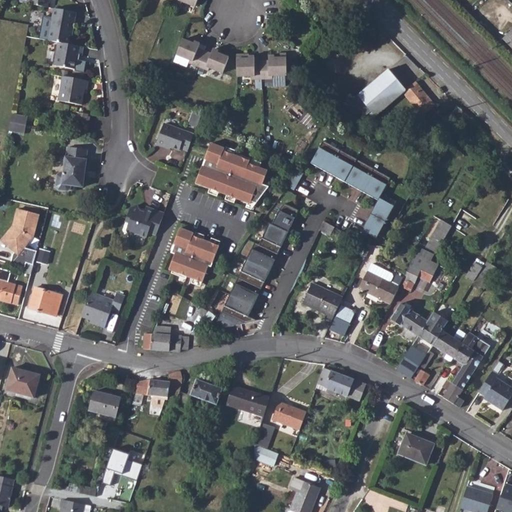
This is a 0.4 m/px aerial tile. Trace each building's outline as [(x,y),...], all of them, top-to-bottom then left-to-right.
[(164,0),(172,3),(185,9),(186,6),(196,10),(200,0),(164,0)] [(75,11),(53,7),(47,40),(57,42),(62,43),(67,43),(69,30),(72,30),(75,11)] [(511,30),(503,39),(511,48),(511,30)] [(62,43),(57,42),(53,65),(75,69),(76,60),(77,54),(79,54),(81,54),(82,46),(67,43),(62,43)] [(182,43),(176,58),(188,63),(187,66),(208,74),(209,72),(222,77),(228,62),(218,58),(218,56),(212,53),(210,58),(197,53),(199,48),(194,45),(193,47),(182,43)] [(245,60),(236,60),(236,81),(237,82),(250,81),(251,84),(261,84),(272,83),(272,80),(286,80),(285,58),(276,59),(276,61),(276,63),(273,63),(273,61),(268,61),(268,66),(254,66),(254,62),(247,62),(247,63),(245,63),(245,60)] [(394,71),(351,107),(357,115),(368,117),(372,114),(377,120),(404,97),(411,92),(394,71)] [(88,81),(62,76),(57,100),(81,104),(84,88),(87,89),(88,81)] [(411,92),(404,97),(405,99),(410,96),(423,112),(436,101),(421,83),(411,92)] [(436,101),(423,112),(428,117),(441,107),(436,101)] [(189,124),(197,127),(202,114),(194,110),(189,124)] [(76,111),(75,120),(86,121),(87,115),(87,112),(76,111)] [(456,117),(464,125),(469,120),(461,112),(456,117)] [(12,114),(10,122),(25,125),(27,117),(12,114)] [(25,125),(10,122),(8,130),(24,133),(25,125)] [(157,144),(165,147),(166,145),(171,147),(180,150),(181,148),(188,151),(194,134),(165,123),(157,144)] [(378,201),(380,199),(391,179),(323,141),(311,163),(378,201)] [(225,149),(211,144),(205,160),(206,160),(204,165),(203,167),(202,166),(196,184),(210,189),(219,192),(227,195),(236,199),(248,203),(250,204),(251,202),(256,204),(269,187),(263,185),(268,171),(260,168),(250,165),(249,164),(250,161),(236,156),(234,155),(225,152),(224,151),(225,149)] [(56,185),(58,188),(67,189),(70,187),(70,184),(83,186),(84,175),(85,169),(87,158),(86,158),(88,148),(68,146),(66,155),(63,172),(60,171),(58,173),(56,185)] [(252,160),(250,165),(260,168),(262,163),(252,160)] [(297,169),(288,186),(294,189),(303,173),(297,169)] [(362,230),(376,238),(394,206),(380,199),(378,201),(362,230)] [(131,207),(128,217),(131,219),(130,222),(128,229),(131,237),(137,233),(147,237),(149,232),(157,235),(165,213),(146,206),(145,212),(140,210),(138,204),(131,207)] [(248,317),(257,321),(299,210),(284,204),(279,211),(272,225),(269,223),(259,245),(255,243),(222,312),(245,323),(248,317)] [(10,264),(24,268),(25,263),(33,265),(35,260),(37,251),(25,248),(25,247),(33,237),(39,215),(17,209),(13,226),(1,240),(9,248),(11,246),(13,248),(11,250),(14,252),(12,254),(10,264)] [(440,221),(425,246),(425,247),(435,253),(450,227),(440,221)] [(325,222),(320,230),(330,236),(334,227),(325,222)] [(202,283),(203,283),(208,266),(211,267),(219,246),(210,243),(203,240),(194,237),(193,236),(194,233),(180,228),(174,245),(175,245),(172,253),(175,255),(169,270),(172,271),(186,277),(193,279),(202,283)] [(196,232),(194,237),(203,240),(205,236),(196,232)] [(37,251),(35,260),(50,264),(52,256),(45,255),(47,249),(38,247),(37,251)] [(414,254),(399,286),(410,292),(417,277),(429,283),(438,266),(414,254)] [(466,277),(486,288),(498,267),(478,256),(466,277)] [(25,263),(24,268),(23,272),(31,274),(33,265),(25,263)] [(358,287),(390,304),(398,287),(389,282),(393,276),(392,274),(372,263),(358,287)] [(0,268),(0,299),(18,305),(23,285),(9,282),(11,271),(0,268)] [(325,318),(331,321),(342,298),(312,284),(302,304),(326,316),(325,318)] [(35,287),(29,308),(57,316),(63,295),(35,287)] [(92,292),(83,314),(92,318),(92,320),(91,321),(105,327),(112,309),(119,312),(125,296),(117,293),(114,300),(92,292)] [(450,318),(449,320),(456,324),(459,319),(462,320),(471,305),(462,299),(458,306),(450,318)] [(440,312),(450,318),(458,306),(449,300),(440,312)] [(391,319),(418,336),(427,322),(408,310),(410,307),(405,303),(403,306),(400,304),(391,319)] [(342,306),(331,329),(344,335),(355,312),(342,306)] [(427,322),(418,336),(432,345),(441,331),(448,321),(445,319),(443,321),(437,317),(433,325),(427,322)] [(153,333),(151,349),(181,352),(182,349),(188,349),(189,336),(170,334),(170,326),(157,326),(156,325),(153,333)] [(449,362),(452,358),(461,344),(460,343),(465,336),(458,331),(453,338),(441,331),(432,345),(446,355),(444,358),(449,362)] [(462,365),(450,382),(462,391),(483,358),(490,346),(468,333),(452,358),(462,365)] [(144,349),(151,349),(153,334),(152,334),(145,334),(144,349)] [(411,378),(419,366),(425,355),(411,346),(396,369),(405,374),(411,378)] [(425,355),(419,366),(423,368),(433,354),(428,350),(425,355)] [(12,368),(6,390),(34,398),(40,375),(12,368)] [(322,368),(317,384),(332,390),(344,395),(360,402),(366,384),(324,368),(322,368)] [(170,382),(168,397),(177,399),(175,406),(185,409),(188,400),(190,394),(216,404),(222,388),(196,379),(192,390),(188,388),(186,393),(184,392),(184,391),(180,390),(182,385),(183,375),(183,372),(181,370),(171,372),(170,382)] [(420,370),(414,380),(422,385),(428,374),(420,370)] [(162,379),(161,380),(170,382),(171,372),(168,373),(168,374),(166,373),(164,374),(162,376),(162,379)] [(491,373),(478,394),(485,398),(483,400),(502,412),(511,397),(511,390),(496,380),(498,378),(491,373)] [(131,397),(129,404),(142,405),(143,394),(168,397),(170,382),(161,380),(156,380),(151,379),(138,382),(137,390),(135,397),(131,397)] [(445,379),(440,386),(445,389),(440,396),(458,408),(463,402),(457,398),(462,391),(450,382),(445,379)] [(226,405),(265,416),(270,398),(232,387),(226,405)] [(95,390),(90,409),(115,416),(121,397),(95,390)] [(344,395),(332,390),(330,395),(342,400),(344,395)] [(278,401),(272,420),(299,429),(305,411),(278,401)] [(120,429),(110,455),(120,458),(123,447),(118,445),(119,443),(123,444),(128,432),(120,429)] [(261,429),(257,443),(263,446),(268,432),(261,429)] [(405,432),(396,453),(424,464),(432,442),(405,432)] [(256,447),(252,460),(271,467),(276,454),(256,447)] [(110,455),(107,464),(120,468),(123,459),(120,458),(110,455)] [(107,464),(100,488),(106,490),(113,492),(120,468),(107,464)] [(14,478),(0,474),(0,503),(3,504),(8,505),(14,478)] [(291,477),(287,488),(295,491),(288,509),(295,511),(309,511),(318,487),(291,477)] [(83,485),(82,491),(98,494),(98,492),(100,488),(83,485)] [(511,511),(511,488),(503,485),(496,510),(504,511),(511,511)] [(466,487),(459,507),(473,511),(485,511),(491,495),(466,487)] [(89,511),(91,505),(62,498),(60,505),(63,506),(61,511),(89,511)]
